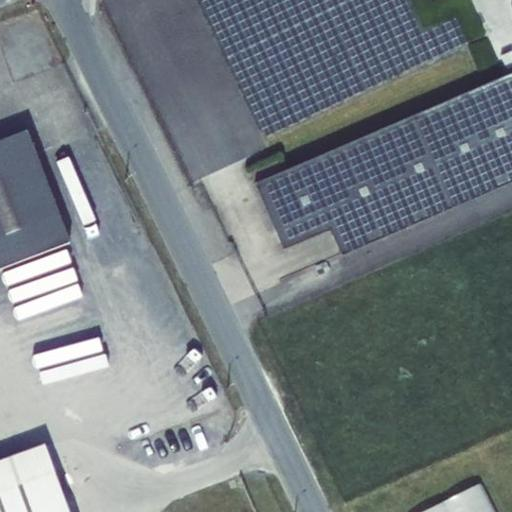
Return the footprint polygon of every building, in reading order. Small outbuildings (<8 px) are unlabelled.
[(231,56),(273,138),(372,87),(367,78),(321,61),(325,51),(323,47),(307,90),(306,90),(295,86),(289,75),(284,87),(270,82),(262,68),(231,56)] [(511,72),(413,115),(452,208),(511,181),(511,72)] [(452,208),(413,115),(255,184),(283,250),(330,229),(342,255),(452,208)] [(0,267),(68,242),(26,132),(0,141),(0,267)] [(69,511),(45,444),(0,460),(0,511),(69,511)] [(497,511),(482,481),(420,511),(497,511)]
